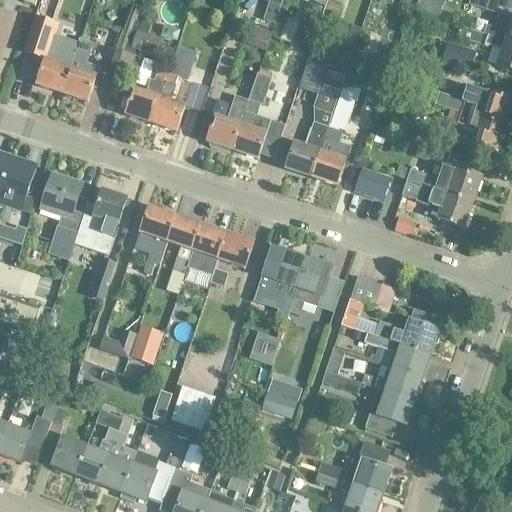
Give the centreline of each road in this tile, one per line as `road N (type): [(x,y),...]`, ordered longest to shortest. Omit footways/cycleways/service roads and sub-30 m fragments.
road 1 (residential): [(497,289),(0,121)]
road 2 (residential): [(425,511),(497,289)]
